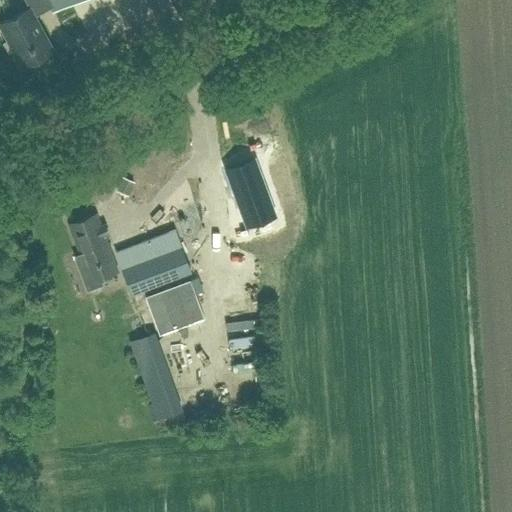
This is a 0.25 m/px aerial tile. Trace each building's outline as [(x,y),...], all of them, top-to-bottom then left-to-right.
[(50,8),(65,0),(25,0),(28,4),(0,18),(0,26),(19,63),(51,46),(33,13),(49,5),(50,8)] [(172,0),(184,22),(224,0),(172,0)] [(245,223),(274,213),(253,158),(224,168),(245,223)] [(122,173),(117,187),(128,192),(134,179),(122,173)] [(94,210),(66,220),(77,250),(72,252),(84,286),(99,280),(97,275),(115,268),(94,210)] [(128,290),(188,269),(172,226),(147,235),(153,253),(119,265),(128,290)] [(202,290),(196,275),(144,295),(158,333),(203,317),(194,292),(202,290)] [(128,340),(150,401),(143,403),(149,420),(156,418),(181,408),(153,331),(128,340)] [(243,344),(230,345),(231,357),(244,356),(243,344)]
